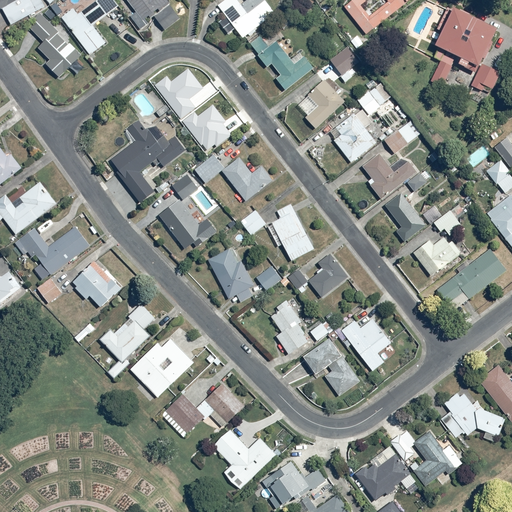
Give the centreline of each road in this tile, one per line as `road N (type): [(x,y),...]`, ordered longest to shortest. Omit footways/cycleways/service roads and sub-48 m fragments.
road 1 (residential): [(51,133),(161,53),(203,54),(448,354)]
road 2 (residential): [(51,133),(122,234),(310,422),(339,428),(363,421),(448,354)]
